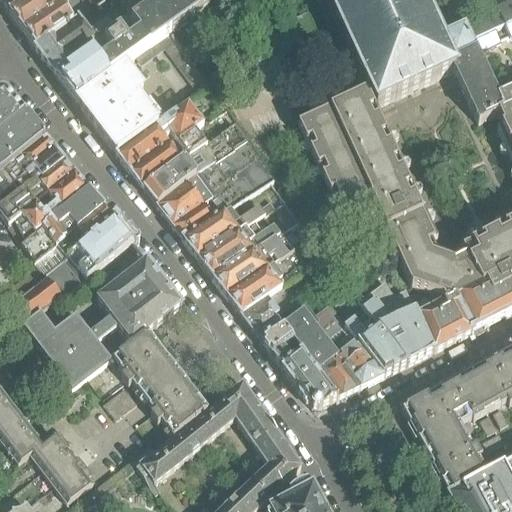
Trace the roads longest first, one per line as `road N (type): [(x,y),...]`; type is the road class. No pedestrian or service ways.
road 1 (residential): [(10,56),(309,443)]
road 2 (residential): [(511,336),(309,443)]
